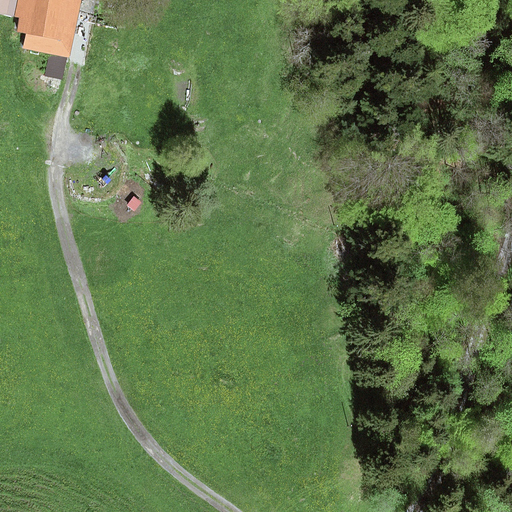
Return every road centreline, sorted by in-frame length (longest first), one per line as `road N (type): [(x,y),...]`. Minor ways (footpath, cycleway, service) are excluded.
road 1 (track): [(218,511),(145,459),(52,211),(70,81)]
road 2 (track): [(415,511),(451,435),(511,236)]
